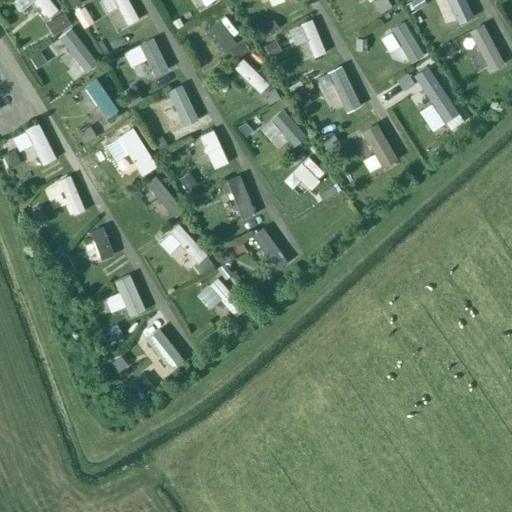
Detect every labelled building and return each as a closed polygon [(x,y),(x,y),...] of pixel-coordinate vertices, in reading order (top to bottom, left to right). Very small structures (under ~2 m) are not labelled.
[(45,17),(56,10),(50,0),(15,0),(24,16),(40,8),(45,17)] [(115,0),(124,26),(137,21),(130,0),(115,0)] [(390,0),(380,0),(375,5),(383,14),(394,4),(390,0)] [(409,0),(409,1),(417,12),(429,2),(427,0),(409,0)] [(465,0),(449,0),(456,19),(471,13),(465,0)] [(84,3),(73,10),(84,27),(94,21),(84,3)] [(222,13),(206,27),(225,48),(241,33),(222,13)] [(314,57),(326,52),(311,15),(289,25),(296,42),(306,38),(314,57)] [(403,16),(379,31),(399,64),(423,49),(403,16)] [(468,25),(485,64),(501,57),(485,18),(468,25)] [(84,40),(76,47),(61,31),(51,40),(76,67),(95,50),(84,40)] [(125,45),(137,82),(168,72),(156,35),(125,45)] [(451,40),(437,44),(441,57),(455,53),(451,40)] [(259,92),(269,83),(244,55),(233,65),(259,92)] [(340,61),(323,69),(343,109),(360,101),(340,61)] [(430,62),(406,74),(419,98),(443,86),(430,62)] [(96,75),(82,84),(107,121),(121,111),(96,75)] [(162,89),(177,126),(197,118),(182,80),(162,89)] [(268,113),(294,146),(308,135),(282,102),(268,113)] [(236,126),(247,141),(266,127),(254,112),(236,126)] [(360,126),(373,148),(362,154),(369,168),(396,153),(376,117),(360,126)] [(37,119),(12,132),(20,149),(31,144),(43,166),(57,158),(37,119)] [(199,132),(211,170),(228,164),(215,126),(199,132)] [(124,159),(140,149),(126,128),(111,138),(124,159)] [(309,153),(284,175),(302,194),(326,172),(309,153)] [(73,215),(86,210),(70,172),(57,177),(73,215)] [(170,215),(182,206),(157,172),(145,180),(170,215)] [(222,181),(238,219),(255,212),(239,174),(222,181)] [(323,199),(336,194),(332,182),(318,187),(323,199)] [(181,220),(161,236),(185,267),(205,252),(181,220)] [(112,227),(95,228),(97,260),(114,259),(112,227)] [(127,317),(143,313),(133,271),(116,275),(127,317)] [(216,274),(207,283),(234,312),(244,303),(216,274)] [(136,322),(156,356),(176,344),(156,310),(136,322)] [(135,355),(123,363),(131,377),(144,369),(135,355)]
